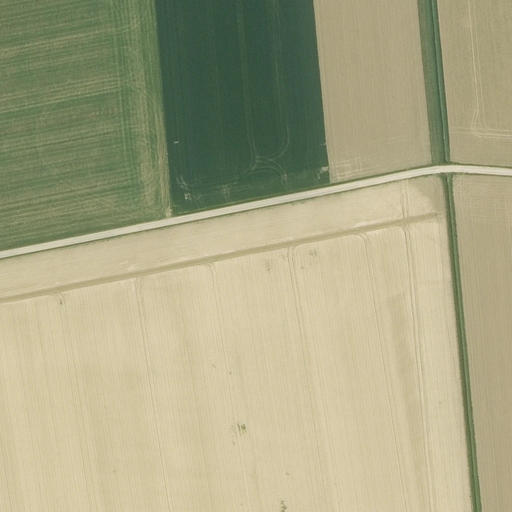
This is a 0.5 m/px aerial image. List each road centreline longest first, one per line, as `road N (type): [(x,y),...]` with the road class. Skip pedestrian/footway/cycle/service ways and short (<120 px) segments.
road 1 (unclassified): [(0,252),(442,165),(511,169)]
road 2 (track): [(442,165),(477,511)]
